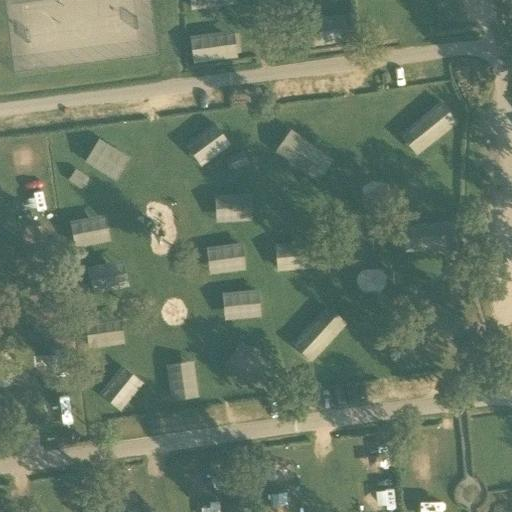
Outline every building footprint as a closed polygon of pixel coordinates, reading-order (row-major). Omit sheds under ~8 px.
[(231,0),(185,0),(187,10),(231,2),(231,0)] [(343,41),(340,14),(295,19),(298,46),(343,41)] [(232,31),(186,34),(187,61),(234,58),(232,31)] [(438,101),(395,132),(411,155),(455,124),(438,101)] [(180,144),(196,166),(227,144),(210,121),(180,144)] [(286,128),(270,151),(317,182),(333,159),(286,128)] [(80,161),(112,180),(126,156),(94,137),(80,161)] [(25,164),(40,164),(39,146),(25,147),(25,164)] [(210,194),(211,221),(249,220),(248,192),(210,194)] [(102,215),(68,218),(70,245),(105,242),(102,215)] [(437,223),(401,223),(401,249),(437,249),(437,223)] [(201,247),(205,274),(242,268),(238,241),(201,247)] [(82,268),(90,294),(128,284),(121,257),(82,268)] [(255,289),(218,291),(219,318),(256,317),(255,289)] [(415,324),(450,342),(463,318),(428,299),(415,324)] [(289,341),(310,360),(344,324),(323,304),(289,341)] [(80,320),(84,348),(121,342),(117,315),(80,320)] [(237,342),(219,364),(250,387),(267,365),(237,342)] [(168,399),(195,395),(190,360),(163,364),(168,399)] [(118,410),(140,382),(118,365),(96,393),(118,410)] [(291,468),(261,469),(262,491),(292,489),(291,468)] [(194,500),(215,500),(216,472),(195,471),(194,500)] [(67,511),(86,511),(86,497),(67,498),(67,511)]
